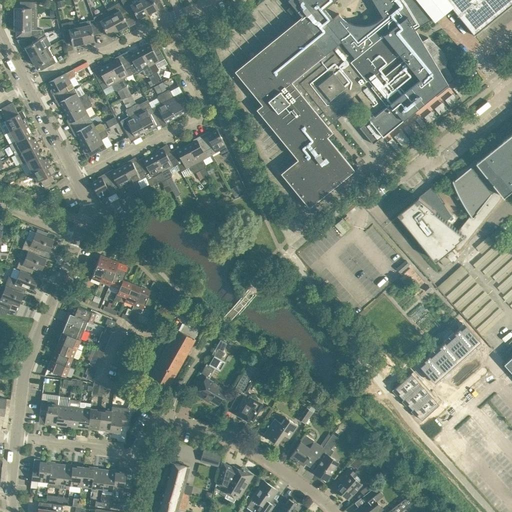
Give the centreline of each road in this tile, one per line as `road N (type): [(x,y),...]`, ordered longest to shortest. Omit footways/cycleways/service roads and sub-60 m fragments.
road 1 (residential): [(77,180),(199,115),(161,24)]
road 2 (residential): [(15,437),(27,360),(78,236)]
road 3 (residential): [(335,511),(252,450),(158,411)]
road 4 (unclassified): [(381,192),(511,88)]
road 5 (residential): [(15,437),(127,454),(158,411)]
road 6 (residential): [(161,24),(25,86)]
